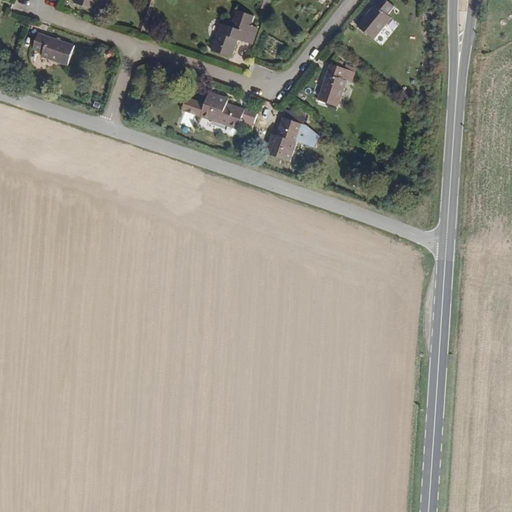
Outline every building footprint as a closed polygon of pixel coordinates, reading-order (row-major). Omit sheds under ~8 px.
[(73,0),(73,1),(93,9),(95,0),(73,0)] [(373,40),(391,19),(387,16),(395,7),(386,0),(379,0),(357,26),(373,40)] [(237,39),(244,42),(252,16),(235,10),(229,27),(219,23),(211,49),(230,57),(237,39)] [(38,57),(64,66),(71,46),(34,33),(29,49),(39,52),(38,57)] [(314,101),(333,109),(344,82),(348,74),(328,66),(314,101)] [(344,82),(349,85),(352,76),(348,74),(344,82)] [(226,136),(231,134),(239,109),(222,102),(223,98),(204,91),(201,100),(199,104),(195,116),(223,127),(222,131),(222,134),(226,136)] [(194,118),(195,116),(199,104),(193,102),(182,97),(177,110),(194,118)] [(260,152),(285,162),(298,124),(279,116),(272,135),(267,133),(260,152)]
